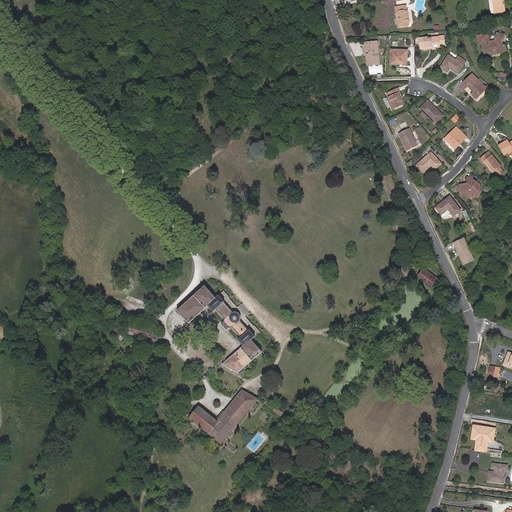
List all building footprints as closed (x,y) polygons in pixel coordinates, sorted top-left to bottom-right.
[(489,0),(490,0),(493,0),(494,10),(505,9),(503,0),(489,0)] [(410,24),(408,10),(396,11),(398,25),(399,25),(399,27),(409,26),(409,24),(410,24)] [(501,47),(505,46),(505,45),(503,45),(502,43),(504,35),(498,33),(495,40),(489,42),(487,34),(477,36),(479,45),(482,44),(485,55),(492,53),(494,53),(495,55),(502,53),(501,47)] [(419,38),(420,50),(440,48),(440,45),(445,44),(444,36),(432,37),(432,39),(428,39),(428,38),(419,38)] [(367,65),(379,64),(377,42),(365,43),(366,52),(369,51),(369,55),(366,56),(367,65)] [(402,62),(402,64),(407,64),(407,51),(391,50),(391,61),(402,62)] [(449,56),(441,68),(447,72),(450,68),(458,73),(465,61),(459,58),(457,61),(449,56)] [(478,80),(472,75),(462,84),(465,88),(467,86),(474,92),(472,94),(476,98),(484,91),(486,89),(488,87),(487,85),(484,87),(481,84),(478,80)] [(404,104),(401,98),(399,99),(395,89),(387,93),(389,97),(387,98),(392,110),(404,104)] [(428,101),(426,103),(433,109),(435,108),(428,101)] [(433,109),(426,103),(420,109),(435,123),(443,116),(435,108),(433,109)] [(459,119),(456,115),(451,120),(455,123),(459,119)] [(460,138),(464,134),(456,127),(444,139),(455,149),(459,146),(457,144),(462,140),(460,138)] [(406,143),(409,150),(418,146),(410,128),(398,134),(403,144),(406,143)] [(467,137),(464,134),(460,138),(462,140),(457,144),(459,146),(467,137)] [(507,141),(499,145),(504,155),(511,150),(511,141),(509,143),(507,141)] [(441,164),(431,152),(416,165),(423,173),(431,166),(435,170),(441,164)] [(500,166),(489,152),(480,159),(483,162),(484,162),(492,172),(494,171),(498,176),(503,171),(500,167),(500,166)] [(476,193),(480,191),(479,185),(473,180),(472,177),(468,178),(469,186),(467,187),(465,184),(460,185),(461,192),(464,195),(466,194),(470,195),(470,197),(476,196),(476,193)] [(461,211),(450,197),(436,208),(441,215),(442,215),(444,217),(445,217),(451,213),(454,216),(461,211)] [(474,260),(464,238),(453,243),(463,266),(474,260)] [(421,274),(433,282),(436,278),(424,269),(421,274)] [(432,285),(433,282),(421,274),(419,276),(424,279),(423,281),(426,283),(427,281),(432,285)] [(222,364),(237,373),(261,352),(251,340),(254,337),(249,330),(248,331),(239,321),(240,320),(240,319),(240,318),(240,317),(240,316),(240,315),(239,314),(238,313),(237,313),(236,313),(235,312),(234,312),(233,313),(224,303),(224,302),(218,296),(215,299),(205,286),(194,296),(177,311),(188,323),(207,306),(213,312),(216,309),(225,319),(224,322),(224,323),(222,325),(226,330),(229,327),(229,328),(232,327),(241,337),(238,340),(243,346),(222,364)] [(157,341),(160,337),(153,332),(152,332),(138,329),(137,334),(150,336),(157,341)] [(511,354),(507,352),(503,365),(509,367),(510,364),(511,365),(511,354)] [(491,366),(489,375),(498,377),(500,368),(491,366)] [(217,421),(199,407),(190,418),(221,443),(257,399),(242,391),(217,421)] [(492,431),(490,443),(493,443),(495,428),(474,425),(473,428),(475,428),(492,431)] [(475,450),(495,453),(502,454),(503,452),(501,451),(487,449),(488,443),(490,443),(492,431),(475,428),(474,434),(478,435),(477,440),(475,450)] [(505,478),(505,471),(508,471),(508,466),(494,464),(493,469),(496,470),(495,473),(493,473),(493,474),(490,474),(489,482),(505,484),(506,478),(505,478)]
